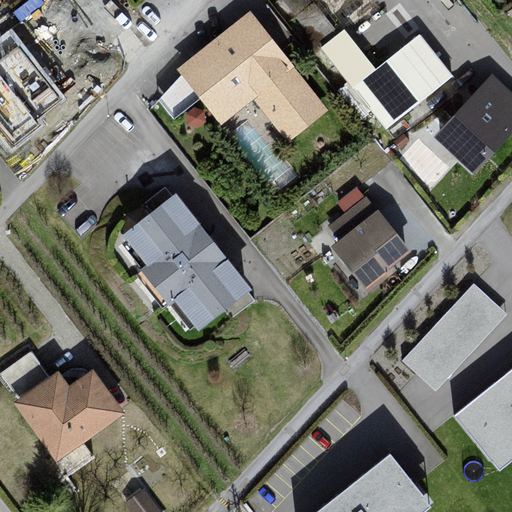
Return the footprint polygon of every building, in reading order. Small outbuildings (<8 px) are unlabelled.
[(254,21),(184,75),(229,132),(258,109),(287,147),(328,115),(254,21)] [(347,32),(321,53),(391,137),(457,80),(422,38),(379,73),(347,32)] [(511,97),(496,83),(442,142),(484,179),(511,147),(511,97)] [(370,200),(329,233),(369,294),(413,256),(370,200)] [(183,208),(132,250),(204,338),(255,296),(183,208)] [(437,388),(510,311),(476,279),(403,356),(437,388)] [(19,397),(52,374),(32,347),(0,370),(19,397)] [(511,370),(455,416),(498,470),(511,458),(511,370)] [(63,375),(21,403),(61,463),(127,418),(97,373),(73,389),(63,375)] [(390,455),(317,511),(428,511),(433,508),(390,455)] [(128,505),(134,511),(167,511),(148,489),(128,505)]
